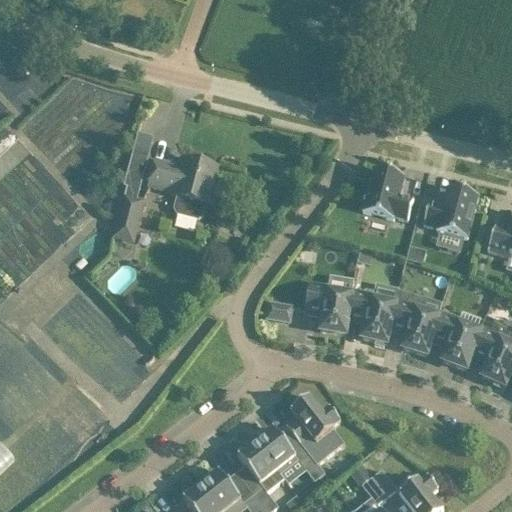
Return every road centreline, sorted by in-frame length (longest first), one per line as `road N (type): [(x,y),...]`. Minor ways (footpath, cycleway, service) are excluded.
road 1 (residential): [(362,124),(354,151),(240,307),(236,330),(262,366)]
road 2 (residential): [(262,366),(423,400),(511,437)]
road 3 (residential): [(90,511),(262,366)]
road 4 (unclassified): [(179,79),(96,59),(0,8)]
road 5 (unclassified): [(362,124),(179,79)]
road 6 (unclassified): [(511,164),(362,124)]
